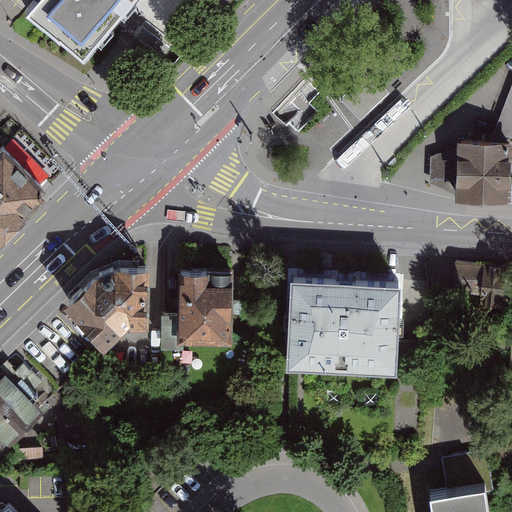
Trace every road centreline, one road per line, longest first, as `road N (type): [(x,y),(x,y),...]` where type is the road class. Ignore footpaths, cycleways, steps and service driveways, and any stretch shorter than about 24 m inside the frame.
road 1 (unclassified): [(143,165),(252,216),(511,238)]
road 2 (primary): [(309,0),(143,165)]
road 3 (primary): [(0,305),(143,165)]
road 4 (secondary): [(0,56),(143,165)]
road 5 (residential): [(344,511),(331,495),(282,481),(257,484),(214,511)]
